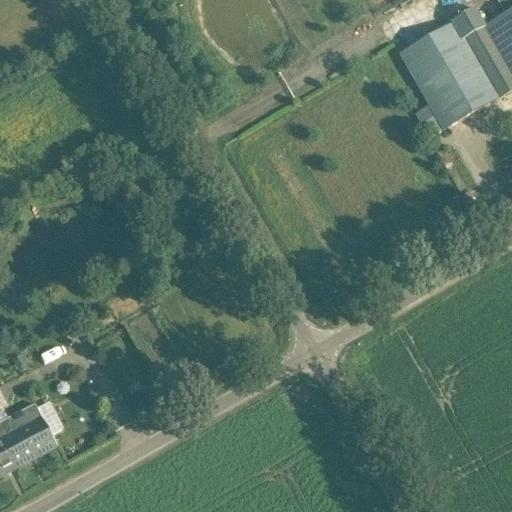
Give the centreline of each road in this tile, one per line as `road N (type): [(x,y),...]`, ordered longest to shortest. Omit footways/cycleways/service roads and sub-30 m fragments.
road 1 (unclassified): [(317,352),(104,0)]
road 2 (unclassified): [(28,511),(317,352)]
road 3 (unclassified): [(317,352),(511,238)]
road 4 (unclassified): [(409,511),(317,352)]
